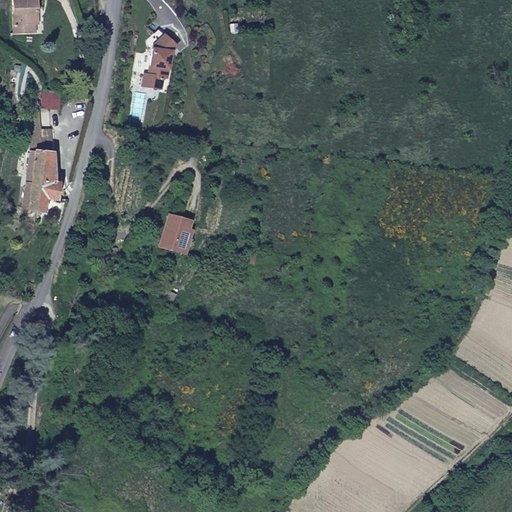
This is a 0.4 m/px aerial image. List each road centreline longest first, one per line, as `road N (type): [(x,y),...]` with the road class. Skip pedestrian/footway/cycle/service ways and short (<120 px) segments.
road 1 (unclassified): [(0,406),(72,230),(109,86),(114,33)]
road 2 (track): [(33,511),(33,458),(66,356),(66,317),(49,285)]
